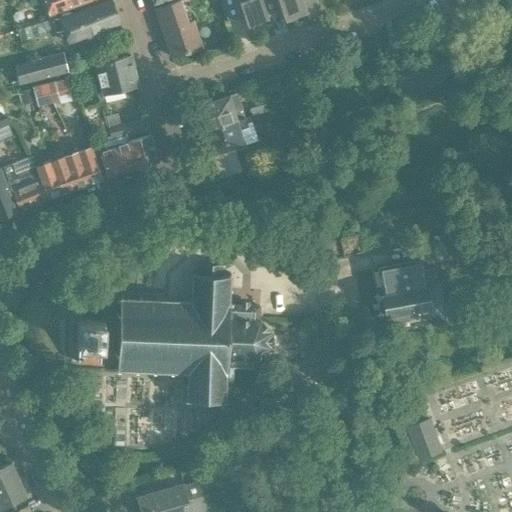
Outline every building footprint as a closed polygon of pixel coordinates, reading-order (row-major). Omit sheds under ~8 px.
[(42,0),(47,14),(89,0),(42,0)] [(45,22),(42,23),(44,30),(56,28),(58,33),(66,31),(70,42),(120,22),(112,0),(108,0),(64,16),(45,22)] [(172,57),(201,47),(192,21),(187,22),(180,0),(155,9),(172,57)] [(261,0),(220,0),(227,20),(243,15),(247,25),(268,18),(266,12),(261,0)] [(261,0),(266,12),(280,7),(284,19),(305,12),(301,0),(261,0)] [(301,0),(305,12),(306,14),(318,10),(315,0),(301,0)] [(44,35),(40,24),(17,31),(20,42),(44,35)] [(67,72),(62,53),(14,65),(19,84),(67,72)] [(138,86),(130,55),(95,64),(103,95),(138,86)] [(69,90),(66,76),(54,79),(58,93),(69,90)] [(58,93),(54,79),(47,81),(54,103),(60,101),(58,93)] [(39,101),(41,106),(54,103),(47,81),(34,84),(39,101)] [(31,89),(20,92),(23,103),(34,100),(31,89)] [(194,112),(196,118),(199,119),(203,130),(245,118),(237,93),(195,106),(196,110),(194,112)] [(252,117),(267,111),(264,103),(249,108),(252,117)] [(0,125),(11,122),(9,115),(0,110),(0,125)] [(211,155),(212,155),(234,148),(235,148),(258,140),(250,116),(245,118),(203,130),(206,141),(204,144),(206,151),(209,152),(210,155),(211,155)] [(146,117),(111,127),(107,128),(109,136),(110,137),(126,132),(128,137),(149,131),(146,117)] [(149,134),(149,131),(128,137),(126,132),(110,137),(109,136),(97,140),(107,178),(135,168),(157,162),(149,134)] [(102,179),(91,146),(77,151),(89,184),(102,179)] [(241,170),(234,148),(212,155),(211,155),(218,177),(241,170)] [(89,184),(77,151),(64,156),(76,189),(89,184)] [(51,160),(62,193),(76,189),(64,156),(51,160)] [(6,177),(20,210),(45,200),(30,157),(11,164),(12,166),(6,168),(9,176),(6,177)] [(51,160),(36,165),(47,198),(62,193),(51,160)] [(0,217),(16,211),(0,168),(0,217)] [(477,189),(459,194),(466,220),(484,216),(477,189)] [(420,260),(378,268),(383,295),(376,302),(377,310),(386,314),(388,323),(407,319),(406,312),(429,308),(424,278),(433,276),(432,267),(422,269),(420,260)] [(220,274),(221,265),(211,264),(201,264),(201,274),(194,274),(192,270),(188,273),(191,276),(191,287),(188,287),(188,290),(191,290),(190,301),(174,300),(174,297),(172,297),(172,301),(157,300),(157,297),(154,296),(154,300),(141,299),(141,296),(137,296),(137,299),(122,298),(123,295),(120,295),(120,298),(117,298),(117,301),(120,301),(119,313),(116,312),(116,315),(119,315),(117,352),(115,352),(114,355),(117,355),(117,367),(114,366),(114,369),(116,369),(116,372),(121,372),(121,369),(133,370),(133,373),(137,373),(137,370),(151,371),(151,374),(154,374),(154,371),(169,371),(169,374),(171,374),(171,372),(188,372),(187,383),(184,383),(183,386),(187,386),(187,397),(184,400),(186,403),(188,400),(221,401),(225,403),(227,401),(223,398),(223,388),(227,388),(227,384),(224,384),(224,372),(228,372),(228,371),(243,372),(256,372),(256,358),(257,358),(269,348),(270,332),(265,326),(259,320),(258,320),(259,306),(249,305),(232,305),(232,303),(228,303),(228,291),(231,291),(231,288),(228,288),(229,277),(232,274),(230,271),(226,275),(220,274)] [(106,318),(106,314),(103,314),(103,317),(83,317),(84,313),(81,313),(80,317),(76,317),(76,320),(80,320),(79,330),(79,339),(75,339),(75,342),(79,343),(79,347),(81,347),(81,361),(90,361),(104,361),(104,348),(105,348),(105,344),(106,318)] [(442,451),(430,417),(405,427),(418,460),(442,451)] [(219,478),(242,471),(237,455),(205,464),(207,471),(216,468),(219,478)] [(0,488),(19,480),(11,462),(0,466),(0,488)] [(0,488),(0,509),(27,497),(19,480),(0,488)] [(183,483),(135,497),(139,511),(203,511),(207,511),(203,495),(199,481),(183,485),(183,483)]
